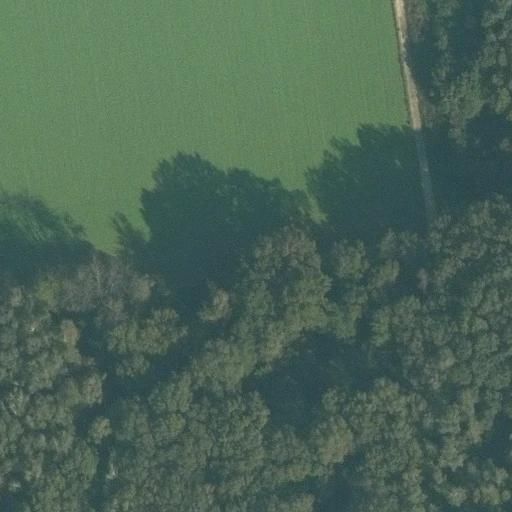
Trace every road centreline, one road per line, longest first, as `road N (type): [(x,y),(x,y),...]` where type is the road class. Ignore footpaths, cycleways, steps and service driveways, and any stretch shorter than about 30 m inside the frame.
road 1 (track): [(434,247),(0,305)]
road 2 (track): [(395,511),(434,247)]
road 3 (track): [(434,247),(398,0)]
